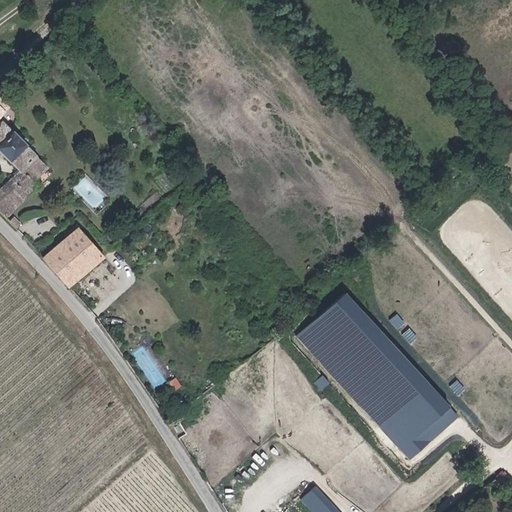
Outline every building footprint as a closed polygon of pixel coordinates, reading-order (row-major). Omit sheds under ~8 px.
[(12,103),(0,92),(0,115),(1,114),(12,103)] [(30,173),(46,159),(38,152),(39,151),(30,143),(13,126),(4,118),(0,122),(0,144),(22,166),(0,187),(0,205),(3,208),(15,195),(20,200),(28,192),(24,187),(34,177),(30,173)] [(30,173),(34,177),(50,163),(46,159),(30,173)] [(39,182),(34,177),(24,187),(28,192),(39,182)] [(20,200),(15,195),(3,208),(7,212),(20,200)] [(104,254),(80,225),(45,255),(71,284),(104,254)] [(459,414),(377,325),(374,327),(343,293),(296,336),(410,459),(459,414)]
